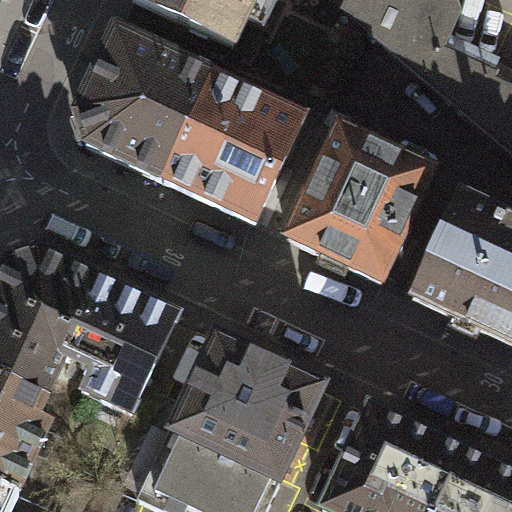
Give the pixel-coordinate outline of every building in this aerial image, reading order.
[(257,0),(134,0),(133,3),(234,50),(257,0)] [(368,35),(427,84),(448,40),(447,39),(459,15),(453,0),(330,0),(369,33),(368,35)] [(163,185),(213,81),(117,37),(104,64),(77,119),(87,149),(163,185)] [(448,40),(427,84),(511,155),(511,91),(492,82),(494,77),(482,71),(488,58),(448,40)] [(213,81),(163,185),(256,229),(307,124),(213,80),(213,81)] [(341,133),(289,244),(382,287),(435,177),(341,133)] [(511,225),(463,202),(416,303),(486,336),(511,348),(511,225)] [(61,361),(97,285),(38,257),(20,262),(9,266),(0,285),(0,379),(48,402),(67,363),(61,361)] [(133,419),(178,323),(97,285),(61,361),(67,363),(92,375),(82,395),(133,419)] [(155,511),(268,511),(325,391),(217,341),(140,505),(155,511)] [(48,402),(0,379),(0,488),(19,498),(52,428),(39,422),(48,402)] [(439,511),(465,457),(436,444),(370,413),(323,511),(439,511)] [(511,511),(511,479),(465,457),(439,511),(511,511)] [(112,511),(124,489),(103,478),(86,511),(112,511)] [(0,511),(12,511),(19,498),(0,488),(0,511)]
